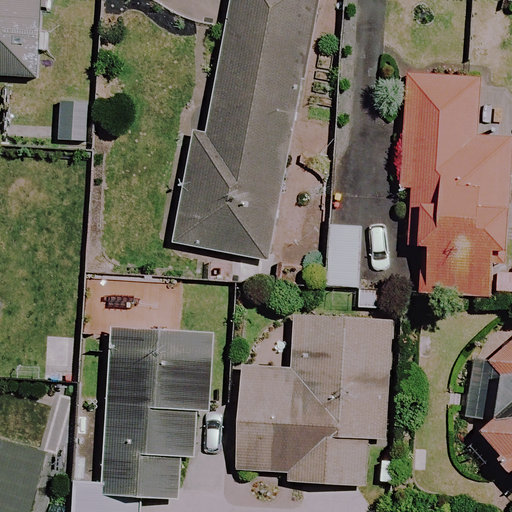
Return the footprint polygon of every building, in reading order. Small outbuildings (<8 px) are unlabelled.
[(0,0),(0,73),(51,81),(61,6),(94,11),(95,0),(0,0)] [(318,0),(233,0),(215,116),(203,114),(190,197),(184,196),(176,246),(211,251),(207,279),(272,289),(318,0)] [(511,267),(507,268),(510,225),(511,225),(511,85),(481,83),(411,79),(404,194),(414,194),(410,247),(428,248),(425,293),(511,297),(511,267)] [(365,229),(332,228),(330,288),(363,289),(365,229)] [(388,440),(395,323),(296,317),(295,335),(267,334),(265,368),(249,367),(243,472),(290,475),(290,484),(368,489),(371,439),(388,440)] [(214,340),(121,333),(109,484),(78,482),(75,511),(142,511),(144,499),(176,501),(180,459),(205,461),(214,340)] [(81,338),(48,336),(45,369),(78,371),(81,338)] [(511,345),(494,363),(476,362),(472,420),(504,422),(484,440),(511,470),(511,345)] [(36,511),(51,453),(0,436),(0,511),(36,511)]
